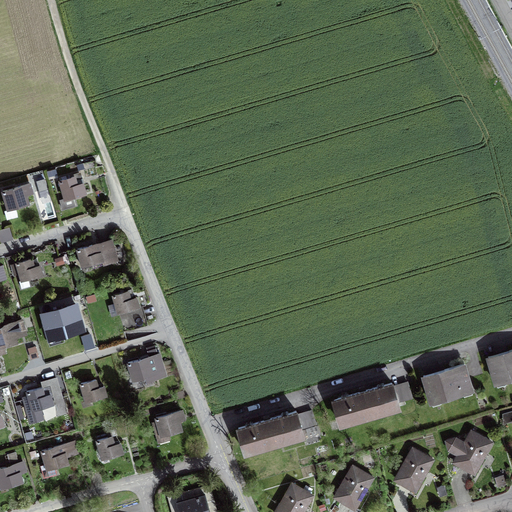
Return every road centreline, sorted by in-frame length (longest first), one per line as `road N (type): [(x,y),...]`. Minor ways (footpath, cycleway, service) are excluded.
road 1 (residential): [(511,333),(208,423)]
road 2 (residential): [(208,423),(125,213)]
road 3 (track): [(125,213),(53,0)]
road 4 (residential): [(0,250),(125,213)]
